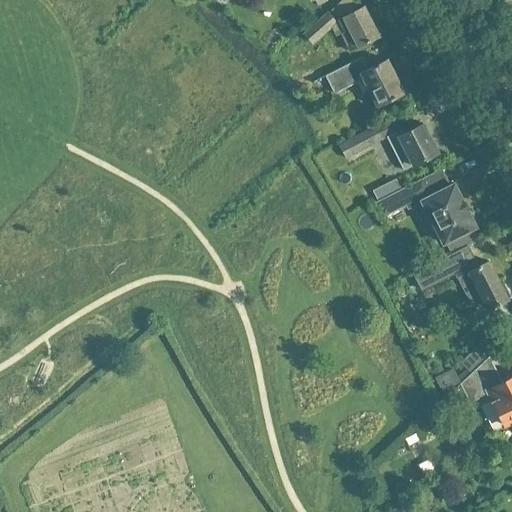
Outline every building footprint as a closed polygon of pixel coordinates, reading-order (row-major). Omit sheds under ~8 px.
[(379,35),(364,6),(339,19),(346,32),(350,30),(359,46),(379,35)] [(313,43),(337,22),(329,13),(305,34),(313,43)] [(269,31),(256,43),(265,52),(278,40),(269,31)] [(407,89),(400,76),(397,77),(388,59),(367,70),(365,66),(359,69),(354,60),(325,75),(334,92),(365,77),(370,89),(379,106),(405,93),(404,90),(407,89)] [(404,133),(396,116),(339,145),(345,158),(388,136),(404,170),(439,153),(424,123),(404,133)] [(384,215),(405,204),(407,208),(422,201),(422,200),(431,195),(423,179),(377,203),(384,215)] [(476,226),(466,208),(466,209),(462,202),(463,202),(454,184),(442,190),(441,188),(433,192),(434,194),(431,195),(422,200),(422,201),(444,243),(476,226)] [(418,286),(477,256),(471,244),(455,252),(454,251),(411,273),(418,286)] [(501,285),(489,262),(458,277),(470,302),(482,296),(495,323),(510,316),(503,302),(508,300),(508,298),(511,297),(504,283),(501,285)] [(504,423),(511,419),(511,375),(497,384),(484,358),(454,387),(455,388),(461,382),(473,407),(480,404),(492,429),(504,423)] [(435,377),(442,390),(460,381),(453,368),(435,377)] [(415,511),(410,501),(394,509),(395,511),(415,511)]
